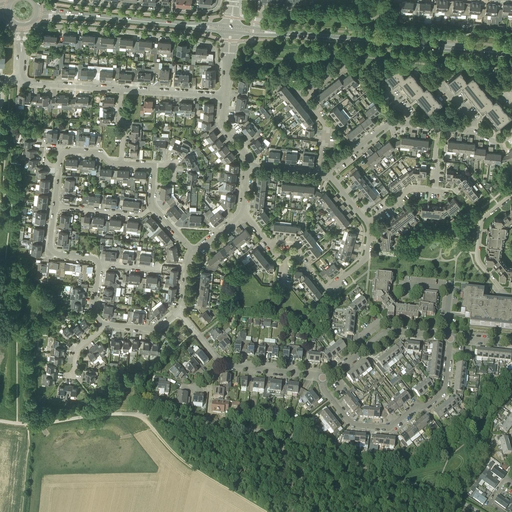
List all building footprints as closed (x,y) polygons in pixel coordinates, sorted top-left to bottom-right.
[(439,10),(442,11),(442,0),(438,0),(439,0),(438,0),(436,0),(436,6),(434,5),(433,8),(433,12),(438,13),(439,10)] [(449,15),(450,14),(450,7),(447,7),(448,1),(446,1),(446,0),(442,0),(442,11),(445,11),(444,15),(449,15)] [(399,4),(399,7),(398,14),(401,14),(402,11),(407,11),(408,2),(402,1),(402,4),(399,4)] [(453,1),(453,7),(450,7),(450,14),(452,14),(453,11),(458,12),(459,1),(455,1),(455,2),(453,1)] [(466,15),(467,8),(464,8),(464,2),(463,2),(463,1),(459,1),(458,12),(461,12),(461,14),(466,15)] [(415,16),(416,9),(413,9),(414,2),(408,2),(407,11),(407,14),(412,15),(415,16)] [(470,3),(469,9),(467,8),(466,15),(471,15),(471,13),(474,13),(475,2),(472,2),(472,3),(470,3)] [(483,16),(483,10),(480,10),(481,4),(479,4),(479,3),(475,2),(474,13),(478,14),(477,18),(482,18),(483,16)] [(419,11),(424,12),(425,3),(420,3),(419,9),(416,9),(415,16),(419,16),(419,11)] [(431,4),(425,3),(424,12),(430,12),(430,15),(433,16),(433,12),(433,8),(430,8),(431,4)] [(486,10),(483,10),(483,16),(488,17),(488,15),(491,15),(492,4),(488,4),(488,5),(486,4),(486,10)] [(492,4),(491,15),(496,15),(495,23),(498,24),(498,21),(499,21),(499,16),(500,11),(497,11),(497,5),(495,5),(495,4),(492,4)] [(500,11),(499,16),(499,21),(501,21),(502,16),(507,17),(508,14),(509,4),(503,4),(503,10),(500,9),(500,11)] [(46,45),(48,45),(50,45),(50,44),(51,36),(44,35),(44,38),(41,38),(40,46),(46,46),(46,45)] [(76,36),(70,35),(69,43),(75,44),(75,48),(78,48),(79,42),(76,42),(76,36)] [(88,44),(89,35),(82,35),(82,42),(79,42),(78,48),(82,49),(82,43),(88,44)] [(95,36),(89,35),(88,44),(94,44),(94,48),(97,48),(98,42),(95,42),(95,36)] [(57,36),(51,36),(50,44),(56,44),(56,48),(59,49),(60,42),(57,42),(57,36)] [(107,45),(108,37),(101,37),(101,42),(98,42),(97,48),(101,49),(101,45),(107,45)] [(114,38),(108,37),(107,45),(113,46),(113,50),(116,50),(117,41),(114,41),(114,38)] [(126,47),(127,39),(120,38),(120,41),(117,41),(116,50),(120,50),(120,46),(126,47)] [(135,52),(136,43),(133,42),(133,39),(127,39),(126,47),(132,47),(132,52),(135,52)] [(136,41),(136,43),(135,52),(138,52),(145,53),(145,49),(146,41),(139,40),(139,43),(136,43),(136,41)] [(154,54),(155,47),(152,47),(153,41),(146,41),(145,49),(151,49),(151,53),(152,53),(154,54)] [(155,62),(156,62),(157,55),(157,53),(160,54),(163,56),(165,42),(158,42),(158,48),(155,47),(154,54),(154,55),(153,62),(155,62)] [(171,43),(165,42),(163,56),(166,57),(166,56),(173,57),(174,49),(170,49),(171,43)] [(178,44),(177,54),(185,55),(185,59),(189,59),(189,52),(186,51),(186,45),(178,44)] [(196,55),(206,56),(205,60),(212,60),(213,54),(207,53),(207,48),(196,47),(196,55)] [(62,76),(68,76),(69,68),(69,65),(63,65),(64,53),(60,53),(59,69),(59,70),(62,70),(62,76)] [(46,68),(47,58),(37,57),(37,60),(35,60),(34,66),(45,68),(46,68)] [(155,67),(155,69),(154,72),(159,73),(159,72),(161,72),(160,81),(168,82),(169,69),(159,69),(159,62),(156,62),(155,62),(155,67)] [(81,77),(87,77),(88,70),(84,69),(82,64),(79,63),(79,65),(78,71),(81,71),(81,77)] [(69,68),(68,76),(75,77),(75,71),(78,71),(79,65),(75,65),(75,69),(69,68)] [(113,76),(116,76),(116,67),(117,65),(113,65),(113,71),(107,71),(106,79),(113,79),(113,76)] [(206,78),(215,78),(215,70),(209,70),(209,65),(202,65),(202,69),(204,69),(204,74),(206,74),(206,78)] [(88,70),(87,77),(94,78),(94,72),(97,72),(97,79),(97,75),(98,66),(94,66),(94,67),(88,67),(88,70)] [(100,78),(106,79),(107,71),(107,67),(98,66),(97,75),(100,75),(100,78)] [(126,73),(126,70),(125,73),(119,72),(120,68),(116,67),(116,76),(116,78),(116,76),(119,77),(119,81),(125,81),(126,73)] [(132,67),(132,73),(126,73),(125,81),(132,81),(132,77),(135,77),(135,67),(132,67)] [(135,67),(135,77),(138,77),(138,80),(144,80),(145,72),(144,72),(145,70),(141,70),(137,70),(138,67),(135,67)] [(394,86),(399,81),(410,73),(410,72),(404,77),(399,71),(400,70),(398,67),(386,77),(389,81),(388,82),(388,83),(389,84),(390,84),(391,83),(394,86)] [(145,72),(144,80),(151,81),(151,79),(154,79),(154,75),(154,72),(155,69),(151,69),(151,73),(145,72)] [(456,91),(462,86),(473,77),(472,77),(467,82),(461,75),(463,74),(460,72),(448,81),(452,85),(450,87),(451,89),(452,89),(453,88),(456,91)] [(346,77),(352,84),(356,81),(350,73),(346,77)] [(404,87),(406,90),(417,81),(410,73),(399,81),(402,84),(400,86),(400,87),(401,88),(402,88),(404,87)] [(254,78),(250,78),(244,77),(243,80),(239,79),(239,85),(248,86),(252,86),(252,81),(254,80),(254,78)] [(352,84),(346,77),(341,81),(347,88),(352,84)] [(466,91),(468,95),(479,86),(473,77),(462,86),(464,89),(463,90),(463,91),(464,93),(465,93),(466,91)] [(347,88),(341,81),(339,78),(335,81),(340,89),(345,85),(347,88)] [(340,89),(335,81),(330,85),(336,92),(340,89)] [(424,89),(417,81),(406,90),(409,93),(407,94),(407,95),(408,96),(409,96),(410,95),(413,98),(416,96),(427,87),(424,89)] [(275,87),(281,95),(288,89),(285,85),(282,87),(280,83),(275,87)] [(242,91),(241,94),(248,95),(248,92),(247,92),(248,86),(239,85),(238,90),(242,91)] [(336,92),(330,85),(326,89),(331,96),(336,92)] [(473,100),(475,103),(486,94),(479,86),(468,95),(471,98),(469,99),(469,100),(470,101),(471,101),(473,100)] [(423,104),(434,96),(427,87),(416,96),(418,99),(417,100),(417,101),(418,102),(419,102),(420,101),(423,104)] [(288,89),(281,95),(285,99),(292,93),(288,89)] [(331,96),(326,89),(321,92),(327,100),(331,96)] [(327,100),(321,92),(317,96),(319,98),(316,100),(320,105),(327,100)] [(28,95),(25,95),(24,103),(30,103),(30,104),(33,104),(34,96),(31,96),(31,93),(28,93),(28,95)] [(34,96),(33,104),(37,104),(37,103),(42,104),(43,96),(40,96),(40,94),(37,93),(37,96),(34,96)] [(295,98),(292,93),(285,99),(288,104),(295,98)] [(24,103),(25,95),(19,94),(19,97),(16,97),(15,105),(22,105),(24,105),(24,103)] [(248,95),(241,94),(241,97),(237,96),(236,102),(245,103),(246,98),(247,98),(248,95)] [(493,102),(486,94),(475,103),(478,106),(476,107),(476,108),(477,109),(478,109),(480,108),(482,112),(485,109),(496,100),(493,102)] [(62,108),(62,104),(62,95),(59,95),(59,96),(56,96),(56,98),(52,98),(52,99),(52,105),(53,105),(58,105),(58,107),(62,108)] [(65,106),(72,106),(72,99),(69,99),(69,97),(65,97),(65,95),(62,95),(62,104),(66,104),(65,106)] [(48,111),(51,111),(51,107),(52,105),(52,99),(49,99),(49,96),(43,96),(42,104),(42,107),(48,107),(48,111)] [(82,108),(82,104),(82,96),(76,96),(76,99),(72,99),(72,106),(71,112),(75,112),(75,108),(82,108)] [(82,96),(82,104),(86,104),(86,106),(92,106),(92,100),(89,100),(89,97),(82,96)] [(439,102),(434,96),(423,104),(425,107),(424,109),(423,109),(425,111),(427,110),(430,114),(434,110),(442,104),(440,101),(439,102)] [(102,107),(103,107),(109,108),(109,105),(114,105),(114,98),(105,97),(104,104),(103,104),(103,106),(102,107)] [(285,106),(289,110),(299,102),(295,98),(288,104),(285,106)] [(492,117),(503,109),(496,100),(485,109),(487,112),(486,113),(486,114),(487,116),(488,116),(489,114),(492,117)] [(141,105),(140,116),(144,116),(144,110),(152,111),(153,101),(144,101),(144,106),(141,105)] [(161,110),(165,111),(166,102),(163,102),(163,103),(159,103),(159,105),(156,105),(155,112),(161,112),(161,110)] [(175,112),(176,106),(173,106),(173,104),(169,103),(169,102),(166,102),(165,111),(165,113),(169,113),(169,115),(175,116),(175,112)] [(248,104),(245,103),(236,102),(235,107),(239,108),(239,111),(249,112),(251,113),(254,111),(254,110),(247,109),(248,104)] [(299,102),(289,110),(289,111),(292,108),(295,112),(302,107),(299,102)] [(185,116),(185,111),(186,103),(179,103),(179,106),(176,106),(175,112),(181,112),(181,110),(185,111),(185,116)] [(195,113),(195,110),(196,107),(192,107),(192,104),(186,103),(185,111),(185,116),(189,116),(190,113),(195,113)] [(378,114),(381,112),(375,104),(370,107),(376,114),(377,113),(378,114)] [(333,116),(340,111),(337,106),(329,112),(333,116)] [(109,108),(103,107),(103,111),(103,117),(111,117),(111,114),(113,114),(113,111),(110,111),(111,108),(109,108)] [(299,117),(306,111),(302,107),(295,112),(299,117)] [(366,111),(369,116),(370,116),(371,118),(373,117),(374,117),(377,115),(376,114),(370,107),(366,111)] [(207,113),(207,110),(204,110),(200,109),(200,113),(204,113),(203,119),(205,119),(213,119),(213,113),(207,113)] [(508,115),(503,109),(492,117),(494,121),(493,122),(493,123),(494,124),(495,124),(496,123),(499,127),(511,117),(509,114),(508,115)] [(249,112),(239,111),(239,114),(235,113),(234,119),(247,121),(248,115),(248,116),(249,112)] [(300,123),(302,121),(309,115),(306,111),(299,117),(296,119),(300,123)] [(337,121),(344,115),(340,111),(333,116),(337,121)] [(309,115),(302,121),(300,123),(300,124),(302,122),(306,126),(306,128),(312,129),(312,123),(315,121),(313,119),(312,120),(310,116),(309,115)] [(340,126),(348,120),(344,115),(337,121),(340,126)] [(369,116),(365,119),(371,126),(372,125),(373,126),(376,123),(371,118),(370,116),(369,116)] [(111,123),(111,117),(103,117),(103,119),(100,119),(100,126),(107,126),(107,123),(111,123)] [(211,128),(211,122),(205,122),(205,119),(203,119),(198,118),(198,121),(202,122),(201,128),(208,128),(211,128)] [(365,119),(361,123),(366,130),(368,128),(368,129),(371,127),(371,126),(365,119)] [(252,122),(250,122),(248,120),(247,121),(243,124),(245,126),(242,129),(245,133),(252,128),(255,125),(252,122)] [(132,130),(141,131),(141,129),(142,122),(133,121),(133,124),(132,124),(132,130)] [(361,123),(356,126),(362,133),(363,132),(364,133),(367,130),(366,130),(361,123)] [(255,125),(252,128),(245,133),(249,138),(252,135),(254,137),(259,133),(262,131),(260,128),(259,129),(255,125)] [(356,126),(352,130),(357,137),(359,136),(360,136),(363,134),(362,133),(356,126)] [(141,140),(141,131),(132,130),(131,134),(129,133),(129,136),(132,137),(132,140),(141,140)] [(358,138),(357,137),(352,130),(347,134),(353,141),(353,140),(354,139),(355,140),(358,138)] [(52,141),(52,132),(44,131),(43,138),(46,138),(46,140),(52,141)] [(77,131),(77,134),(69,133),(68,142),(73,143),(74,140),(79,140),(80,131),(77,131)] [(82,131),(80,131),(79,140),(84,141),(84,143),(89,144),(90,135),(82,134),(82,131)] [(206,137),(210,142),(212,140),(217,136),(213,131),(206,137)] [(52,132),(52,141),(57,141),(57,138),(60,139),(60,133),(52,132)] [(60,133),(60,139),(63,139),(62,142),(68,142),(69,133),(60,133)] [(259,133),(254,137),(256,140),(250,144),(254,148),(261,143),(257,139),(261,136),(259,133)] [(24,146),(26,146),(32,147),(32,143),(34,144),(35,141),(34,141),(34,136),(28,135),(28,137),(23,136),(23,142),(24,142),(24,146)] [(90,135),(89,144),(95,144),(96,144),(97,143),(97,142),(101,142),(101,136),(90,135)] [(155,149),(160,150),(161,136),(161,137),(156,136),(156,135),(153,135),(153,144),(153,149),(153,145),(155,145),(155,149)] [(169,137),(161,136),(160,150),(165,150),(166,146),(169,146),(169,137)] [(171,151),(175,153),(179,144),(175,142),(176,139),(173,137),(170,144),(173,146),(171,151)] [(401,140),(396,142),(398,147),(400,146),(406,147),(407,138),(401,137),(401,140)] [(214,142),(212,140),(210,142),(207,144),(209,147),(212,145),(215,149),(219,146),(223,143),(219,138),(214,142)] [(140,149),(141,140),(132,140),(132,143),(129,142),(129,145),(131,146),(130,149),(137,149),(140,149)] [(429,140),(423,140),(422,151),(424,152),(424,148),(430,149),(430,145),(428,144),(429,140)] [(263,141),(261,143),(254,148),(257,153),(260,150),(264,154),(267,148),(268,146),(263,141)] [(385,144),(390,151),(395,148),(398,147),(396,142),(391,143),(389,141),(385,144)] [(453,150),(453,142),(448,141),(448,144),(445,144),(444,151),(447,151),(447,150),(453,150)] [(182,145),(179,144),(175,153),(180,155),(182,151),(183,151),(185,153),(184,154),(185,154),(192,148),(188,144),(183,142),(182,145)] [(390,151),(385,144),(381,148),(388,157),(390,156),(392,154),(390,151)] [(221,149),(219,146),(215,149),(213,151),(215,153),(218,151),(222,155),(224,153),(229,149),(226,145),(221,149)] [(37,150),(31,150),(32,147),(26,146),(25,152),(24,152),(24,155),(28,155),(34,156),(34,153),(37,153),(37,150)] [(274,160),(275,148),(275,147),(269,147),(269,149),(267,148),(264,154),(269,155),(268,160),(274,160)] [(279,161),(280,157),(283,157),(284,148),(280,148),(280,149),(275,148),(274,160),(279,161)] [(283,157),(286,158),(285,161),(291,162),(292,153),(292,150),(286,149),(284,148),(283,157)] [(387,158),(388,157),(381,148),(376,151),(381,158),(382,158),(385,156),(387,158)] [(137,152),(137,149),(130,149),(130,155),(133,155),(133,158),(139,159),(140,152),(137,152)] [(372,154),(379,163),(381,162),(379,160),(381,158),(376,151),(372,154)] [(222,155),(219,157),(221,160),(224,158),(228,162),(235,156),(231,152),(226,156),(224,153),(222,155)] [(292,153),(291,162),(296,163),(297,159),(300,159),(301,152),(297,152),(297,154),(292,153)] [(302,163),(308,164),(309,155),(303,154),(304,153),(301,152),(300,159),(303,159),(302,163)] [(317,160),(318,153),(315,153),(314,155),(309,155),(308,164),(314,164),(314,159),(317,160)] [(496,153),(495,162),(500,163),(507,161),(506,156),(501,157),(501,154),(496,153)] [(186,163),(195,159),(193,154),(185,158),(186,163)] [(379,163),(372,154),(367,158),(369,160),(367,162),(372,169),(375,167),(378,164),(378,165),(379,163)] [(34,156),(28,155),(27,162),(29,162),(29,165),(36,166),(37,162),(39,163),(39,160),(34,159),(34,156)] [(77,168),(80,168),(80,165),(80,163),(81,163),(81,162),(78,162),(78,159),(72,159),(71,167),(77,167),(77,168)] [(195,159),(186,163),(188,167),(192,166),(193,170),(197,171),(199,171),(197,164),(195,159)] [(88,171),(89,160),(83,160),(83,163),(81,163),(80,163),(80,165),(80,168),(80,171),(88,171)] [(95,164),(95,161),(89,160),(88,171),(88,172),(97,172),(97,167),(98,164),(95,164)] [(227,173),(231,173),(232,170),(238,171),(239,165),(229,164),(229,170),(225,170),(225,173),(227,173)] [(38,176),(44,177),(45,177),(46,174),(48,174),(48,171),(43,170),(43,167),(37,167),(36,172),(38,173),(38,176)] [(353,180),(360,174),(357,170),(358,169),(356,167),(350,171),(352,173),(350,175),(353,180)] [(415,170),(413,169),(409,172),(414,178),(415,177),(416,176),(418,176),(417,180),(418,180),(419,177),(425,177),(426,171),(428,171),(428,168),(415,167),(415,170)] [(105,177),(106,169),(100,169),(100,173),(97,173),(96,179),(105,180),(105,177)] [(111,177),(111,179),(114,179),(114,176),(111,176),(112,170),(106,169),(105,177),(105,180),(108,180),(108,177),(111,177)] [(114,179),(114,183),(116,183),(117,179),(117,178),(123,178),(123,171),(117,170),(117,176),(114,176),(114,179)] [(197,173),(197,171),(193,170),(193,173),(188,172),(187,178),(196,179),(197,173)] [(457,183),(463,178),(460,174),(457,174),(458,171),(447,170),(446,176),(444,175),(444,179),(452,180),(452,184),(453,184),(453,180),(455,180),(456,180),(456,181),(457,183)] [(127,185),(131,185),(132,177),(129,177),(129,171),(123,171),(123,178),(122,182),(127,183),(127,185)] [(414,178),(409,172),(408,171),(403,175),(409,182),(414,178)] [(236,180),(236,174),(231,173),(227,173),(225,173),(221,173),(221,178),(220,178),(219,181),(223,181),(223,182),(226,182),(229,182),(230,179),(236,180)] [(362,177),(360,174),(353,180),(357,184),(366,176),(365,175),(362,177)] [(74,185),(75,179),(77,180),(78,177),(78,176),(73,175),(72,175),(71,179),(66,178),(65,184),(74,185)] [(409,182),(403,175),(398,178),(404,186),(409,182)] [(40,184),(48,185),(49,186),(50,180),(44,179),(44,177),(38,176),(37,179),(40,179),(40,184)] [(357,184),(360,188),(367,183),(367,182),(370,180),(366,176),(357,184)] [(457,183),(459,185),(460,186),(460,187),(458,189),(459,190),(461,188),(462,189),(463,190),(465,192),(472,187),(473,186),(465,176),(463,178),(457,183)] [(398,178),(393,182),(399,190),(404,186),(398,178)] [(373,184),(376,183),(375,182),(376,182),(374,180),(371,182),(370,180),(367,182),(367,183),(360,188),(363,192),(373,184)] [(229,182),(226,182),(223,182),(223,185),(219,187),(218,186),(218,190),(223,191),(228,191),(228,188),(235,189),(235,183),(229,182)] [(393,182),(389,186),(395,193),(399,190),(393,182)] [(286,196),(286,192),(287,184),(282,183),(282,186),(279,186),(278,193),(281,193),(280,195),(286,196)] [(49,186),(48,185),(40,184),(39,189),(36,189),(36,192),(42,193),(42,190),(49,191),(49,186)] [(64,189),(70,190),(69,193),(76,194),(76,191),(73,190),(74,185),(65,184),(64,189)] [(161,192),(170,193),(170,187),(174,187),(174,184),(167,184),(167,187),(161,186),(161,192)] [(372,188),(374,186),(373,184),(363,192),(367,196),(374,191),(372,188)] [(378,187),(383,194),(388,191),(383,184),(378,187)] [(319,192),(314,190),(315,187),(309,186),(308,195),(308,199),(313,199),(313,198),(314,199),(315,200),(316,197),(319,192)] [(465,192),(469,197),(476,191),(472,187),(465,192)] [(223,191),(218,190),(218,191),(219,194),(226,195),(225,199),(235,200),(235,195),(229,194),(229,191),(228,191),(223,191)] [(377,195),(374,191),(367,196),(370,201),(373,199),(375,201),(380,197),(378,194),(377,195)] [(469,197),(472,202),(480,196),(476,191),(469,197)] [(42,193),(36,192),(35,195),(38,195),(38,200),(48,202),(48,196),(42,196),(42,193)] [(175,201),(173,199),(170,195),(170,193),(161,192),(160,198),(165,198),(165,199),(166,200),(167,202),(168,203),(170,205),(175,201)] [(319,205),(320,204),(329,197),(326,193),(323,194),(319,192),(316,197),(315,200),(316,201),(315,201),(319,205)] [(63,201),(72,202),(72,199),(75,200),(76,199),(76,197),(75,197),(76,194),(69,193),(69,196),(63,195),(63,201)] [(94,204),(95,196),(83,194),(82,200),(86,201),(86,202),(88,203),(94,204)] [(103,203),(104,194),(100,194),(100,196),(95,196),(94,204),(99,205),(100,202),(103,203)] [(107,195),(104,194),(103,203),(106,203),(105,205),(111,206),(112,198),(106,197),(107,195)] [(120,205),(121,196),(117,195),(117,198),(112,198),(111,206),(116,207),(117,204),(120,205)] [(129,197),(121,196),(120,205),(123,205),(122,208),(128,208),(129,200),(129,197)] [(323,209),(333,201),(329,197),(320,204),(323,209)] [(143,202),(140,201),(140,198),(135,198),(134,201),(133,209),(139,210),(139,207),(142,208),(143,202)] [(451,214),(455,210),(460,206),(454,198),(451,200),(451,201),(450,200),(449,201),(447,199),(446,200),(448,202),(447,203),(448,203),(447,204),(447,203),(444,206),(449,211),(451,214)] [(234,206),(235,200),(225,199),(225,200),(223,200),(222,203),(221,204),(225,209),(230,206),(234,206)] [(47,207),(48,202),(38,200),(37,206),(34,205),(34,208),(40,209),(40,206),(47,207)] [(167,212),(171,216),(178,210),(180,208),(178,205),(180,203),(177,200),(176,202),(175,201),(170,205),(172,208),(167,212)] [(257,209),(263,209),(264,201),(255,200),(254,200),(254,204),(255,204),(255,206),(257,206),(257,209)] [(326,213),(327,213),(336,205),(333,201),(323,209),(325,210),(327,208),(329,211),(326,213)] [(430,206),(430,205),(429,205),(429,202),(428,202),(428,205),(422,205),(421,215),(433,216),(434,206),(431,206),(430,206)] [(437,207),(437,206),(434,206),(433,216),(444,218),(444,215),(449,211),(444,206),(442,207),(441,207),(441,203),(440,203),(439,206),(438,206),(438,207),(437,207)] [(508,215),(506,213),(503,215),(505,217),(502,220),(501,219),(494,218),(493,224),(507,226),(511,221),(511,204),(511,205),(510,211),(510,212),(511,213),(508,215)] [(336,205),(327,213),(330,217),(339,210),(336,205)] [(218,211),(214,214),(220,222),(224,218),(220,213),(223,211),(218,206),(216,208),(218,211)] [(401,208),(403,210),(402,211),(403,211),(402,212),(399,214),(406,222),(415,214),(409,206),(406,208),(406,209),(405,209),(404,210),(402,207),(401,208)] [(40,209),(34,208),(33,211),(36,211),(36,217),(46,218),(46,212),(40,212),(40,209)] [(259,218),(266,213),(263,209),(257,209),(256,212),(254,214),(255,216),(256,215),(259,218)] [(178,210),(171,216),(175,220),(179,216),(181,218),(189,211),(186,214),(184,212),(182,214),(178,210)] [(195,224),(196,215),(196,210),(196,211),(190,210),(190,211),(189,211),(181,218),(183,220),(188,216),(190,216),(190,224),(195,224)] [(196,210),(196,215),(195,224),(201,224),(201,220),(203,219),(205,217),(203,213),(201,213),(201,210),(196,210)] [(336,219),(343,214),(339,210),(330,217),(331,219),(334,217),(336,219)] [(215,225),(220,222),(214,214),(212,212),(207,215),(205,212),(203,213),(205,217),(209,222),(212,220),(215,225)] [(61,215),(60,220),(70,222),(72,222),(73,213),(67,213),(67,216),(61,215)] [(270,218),(266,213),(259,218),(259,219),(263,224),(270,218)] [(343,214),(336,219),(338,222),(336,224),(337,226),(346,218),(343,214)] [(392,220),(392,219),(390,221),(392,224),(396,230),(397,230),(397,229),(406,222),(399,214),(397,216),(396,217),(396,216),(395,217),(393,215),(392,216),(394,218),(393,219),(392,220)] [(81,218),(80,224),(80,225),(83,225),(84,224),(89,225),(90,221),(90,219),(90,216),(85,216),(84,218),(81,218)] [(151,217),(148,219),(146,216),(142,220),(144,222),(142,224),(146,228),(149,226),(155,221),(151,217)] [(45,223),(46,218),(36,217),(35,222),(32,221),(32,224),(38,225),(38,222),(45,223)] [(92,228),(92,225),(98,226),(99,217),(93,217),(93,219),(90,219),(90,221),(89,225),(89,228),(92,228)] [(102,230),(106,230),(107,221),(104,220),(104,218),(99,217),(98,226),(103,226),(102,230)] [(337,226),(338,227),(340,225),(343,228),(350,222),(346,218),(337,226)] [(110,221),(107,221),(106,230),(109,231),(109,230),(114,231),(115,228),(116,219),(110,219),(110,221)] [(123,232),(124,223),(121,222),(121,220),(116,219),(115,228),(120,228),(121,225),(123,225),(123,232)] [(70,222),(60,220),(60,226),(65,227),(65,230),(71,230),(72,227),(69,227),(70,222)] [(124,223),(123,232),(126,232),(126,229),(132,230),(133,222),(127,221),(127,223),(124,223)] [(155,221),(149,226),(146,228),(149,232),(152,235),(158,230),(156,227),(159,225),(155,221)] [(141,228),(141,225),(138,225),(138,222),(133,222),(132,230),(132,233),(137,234),(137,233),(140,233),(141,228)] [(38,225),(32,224),(31,227),(34,227),(34,233),(44,234),(44,228),(38,228),(38,225)] [(392,224),(391,225),(390,226),(390,227),(389,226),(387,225),(386,231),(387,231),(387,236),(392,236),(392,234),(396,230),(392,224)] [(501,246),(503,234),(506,235),(507,226),(493,224),(491,224),(491,230),(487,229),(487,230),(487,233),(488,233),(487,245),(490,245),(500,246),(501,246)] [(300,235),(303,239),(310,233),(309,232),(306,229),(303,230),(302,228),(301,228),(301,227),(297,226),(296,235),(300,235)] [(354,230),(347,228),(346,231),(348,232),(346,237),(354,239),(356,234),(353,233),(354,230)] [(246,229),(241,233),(249,242),(250,241),(248,238),(251,236),(246,229)] [(58,237),(67,238),(68,236),(71,236),(71,230),(65,230),(64,232),(59,232),(58,237)] [(160,232),(158,230),(152,235),(154,238),(155,237),(158,241),(161,239),(166,234),(162,230),(160,232)] [(43,239),(44,234),(34,233),(33,238),(30,237),(30,240),(36,241),(36,238),(43,239)] [(245,241),(247,243),(249,242),(241,233),(237,236),(243,243),(245,241)] [(306,243),(313,237),(310,233),(303,239),(306,243)] [(165,246),(165,247),(168,245),(169,244),(166,242),(170,238),(166,234),(161,239),(164,243),(162,246),(163,247),(165,246)] [(392,236),(387,236),(381,235),(381,238),(381,239),(381,241),(378,240),(377,242),(380,242),(380,243),(381,243),(380,244),(380,248),(390,249),(392,236)] [(237,236),(233,239),(240,249),(242,247),(240,245),(243,243),(237,236)] [(67,244),(67,238),(58,237),(58,243),(63,244),(63,247),(69,247),(70,244),(67,244)] [(309,247),(316,241),(313,237),(306,243),(309,247)] [(237,248),(239,250),(240,249),(233,239),(229,243),(234,250),(237,248)] [(36,244),(36,241),(30,240),(29,244),(32,244),(32,249),(42,250),(42,245),(36,244)] [(316,241),(309,247),(306,249),(310,253),(317,248),(314,244),(316,241)] [(351,250),(353,245),(342,241),(341,243),(344,244),(343,247),(351,250)] [(172,242),(169,244),(168,245),(165,247),(166,248),(167,254),(166,254),(166,255),(178,252),(177,247),(174,247),(173,243),(172,242)] [(234,250),(229,243),(224,246),(232,256),(233,254),(231,252),(234,250)] [(499,257),(500,249),(500,246),(490,245),(490,250),(487,249),(487,252),(489,252),(489,257),(486,256),(486,259),(499,258),(499,257)] [(111,259),(112,246),(112,248),(110,248),(109,248),(108,249),(103,248),(102,256),(105,256),(105,259),(111,259)] [(117,247),(112,246),(111,259),(116,260),(116,258),(119,258),(121,247),(117,247)] [(220,250),(226,256),(228,254),(230,257),(232,256),(224,246),(220,250)] [(339,252),(350,255),(351,250),(343,247),(340,246),(338,251),(339,251),(339,252)] [(128,261),(129,253),(123,252),(124,248),(121,247),(119,258),(122,258),(122,260),(128,261)] [(252,256),(249,258),(250,260),(253,258),(260,252),(257,248),(250,254),(252,256)] [(321,252),(317,248),(310,253),(314,258),(321,252)] [(34,257),(34,254),(41,255),(42,250),(32,249),(31,254),(28,253),(28,256),(34,257)] [(133,259),(136,260),(138,250),(134,249),(134,253),(129,253),(128,261),(133,262),(133,259)] [(145,250),(141,250),(138,250),(136,260),(140,260),(139,262),(145,263),(146,255),(146,251),(145,250)] [(216,253),(223,262),(225,261),(223,259),(226,256),(220,250),(216,253)] [(155,252),(154,252),(152,251),(151,251),(151,255),(146,255),(145,263),(150,264),(151,261),(154,262),(155,252)] [(167,259),(166,259),(167,262),(177,263),(176,263),(176,259),(179,258),(178,252),(166,255),(167,259)] [(260,252),(253,258),(256,262),(263,256),(260,252)] [(340,258),(337,261),(340,265),(345,261),(345,259),(348,260),(350,255),(339,252),(338,253),(341,254),(340,258)] [(212,256),(217,263),(220,261),(222,264),(223,262),(216,253),(212,256)] [(207,267),(211,269),(213,267),(217,263),(212,256),(207,260),(209,262),(207,267)] [(256,262),(259,266),(267,260),(263,256),(256,262)] [(495,271),(498,268),(501,272),(499,273),(500,273),(499,280),(502,280),(506,267),(499,258),(486,259),(485,263),(492,263),(492,264),(493,263),(496,266),(493,268),(495,271)] [(334,263),(330,266),(335,273),(339,269),(337,267),(340,265),(337,261),(336,261),(335,259),(333,262),(334,263)] [(269,271),(269,272),(273,273),(274,265),(270,264),(267,260),(259,266),(261,267),(264,271),(266,269),(268,271),(269,271)] [(50,266),(49,268),(56,269),(56,276),(60,276),(62,262),(57,261),(57,262),(50,262),(50,266)] [(65,270),(72,271),(73,264),(66,263),(66,262),(62,262),(60,276),(65,277),(65,270)] [(42,271),(48,272),(49,272),(49,268),(50,266),(43,265),(43,264),(38,263),(37,278),(41,278),(42,271)] [(80,265),(73,264),(72,271),(79,271),(78,282),(82,283),(82,279),(83,279),(84,264),(80,264),(80,265)] [(87,279),(88,276),(92,276),(93,266),(89,266),(89,265),(84,264),(83,279),(87,279)] [(171,269),(170,275),(178,276),(178,270),(176,270),(177,267),(170,266),(169,269),(171,269)] [(331,276),(335,273),(330,266),(325,269),(325,268),(320,273),(324,278),(329,274),(331,276)] [(211,269),(207,267),(204,271),(201,271),(201,277),(209,278),(210,272),(211,269)] [(511,267),(506,267),(502,280),(505,280),(506,278),(510,278),(509,281),(511,280),(511,267)] [(301,281),(306,277),(302,273),(302,269),(300,269),(300,271),(295,270),(294,279),(299,279),(301,281)] [(373,295),(374,295),(387,296),(389,285),(391,285),(392,276),(386,275),(386,272),(378,271),(376,280),(373,280),(373,284),(374,284),(373,295)] [(134,283),(135,275),(129,274),(129,276),(126,276),(126,280),(125,283),(125,284),(128,284),(129,282),(134,283)] [(142,288),(143,278),(140,277),(140,275),(135,275),(134,283),(134,286),(139,287),(139,288),(142,288)] [(170,275),(170,279),(166,278),(165,284),(176,285),(174,284),(174,282),(177,282),(178,276),(170,275)] [(306,277),(301,281),(305,286),(311,281),(312,280),(310,277),(309,278),(308,276),(309,275),(308,275),(306,277)] [(143,278),(142,288),(145,288),(146,287),(151,288),(151,285),(152,276),(147,276),(146,278),(143,278)] [(158,277),(152,276),(151,285),(151,288),(150,289),(159,290),(160,280),(157,279),(158,277)] [(116,281),(114,281),(114,278),(105,277),(105,283),(107,283),(107,286),(117,287),(119,287),(120,284),(117,284),(116,281)] [(311,281),(305,286),(308,291),(315,285),(316,284),(313,281),(313,282),(311,281)] [(165,287),(168,287),(169,287),(168,293),(176,294),(176,288),(174,287),(174,285),(176,285),(165,284),(165,287)] [(315,285),(308,291),(312,295),(319,290),(319,289),(317,286),(316,287),(315,285)] [(107,286),(107,288),(104,288),(103,293),(116,295),(117,287),(107,286)] [(71,299),(78,300),(85,300),(86,297),(85,297),(86,295),(86,296),(86,295),(84,295),(85,291),(81,291),(81,288),(72,287),(71,299)] [(319,290),(312,295),(315,299),(317,301),(322,297),(321,295),(323,293),(321,290),(320,291),(319,290)] [(438,311),(438,310),(437,310),(438,307),(436,307),(438,292),(424,290),(422,306),(419,306),(418,315),(433,316),(434,310),(438,311)] [(470,324),(511,328),(511,321),(511,313),(511,304),(483,302),(484,293),(461,290),(460,298),(462,298),(461,313),(465,314),(465,318),(470,318),(470,324)] [(163,295),(165,298),(163,300),(164,300),(166,302),(172,305),(171,304),(172,301),(172,299),(175,299),(176,294),(168,293),(168,298),(166,298),(166,292),(164,292),(163,295)] [(115,301),(116,295),(103,293),(102,299),(108,300),(108,302),(114,303),(114,300),(115,301)] [(394,316),(395,306),(387,296),(374,295),(374,301),(379,302),(381,300),(384,304),(382,307),(384,309),(386,307),(390,311),(388,313),(387,318),(394,319),(394,316)] [(207,299),(198,298),(198,302),(198,304),(201,304),(201,307),(206,308),(210,308),(210,305),(207,304),(207,299)] [(367,305),(361,298),(357,301),(363,308),(367,305)] [(78,300),(78,303),(75,302),(74,308),(83,309),(83,305),(85,306),(85,305),(84,305),(85,304),(85,300),(78,300)] [(163,304),(166,302),(164,300),(162,302),(163,303),(158,307),(163,313),(167,309),(163,304)] [(352,305),(353,305),(358,312),(363,308),(357,301),(352,305)] [(105,305),(104,310),(112,311),(114,303),(108,302),(107,305),(105,305)] [(355,315),(358,312),(353,305),(349,308),(351,311),(349,312),(349,313),(347,313),(347,317),(355,318),(355,315)] [(406,317),(407,307),(395,306),(394,316),(399,317),(398,320),(400,320),(400,317),(401,317),(402,317),(406,317)] [(410,318),(411,318),(411,321),(412,321),(412,318),(414,318),(415,318),(418,319),(418,315),(419,306),(419,308),(407,307),(406,317),(409,318),(410,318)] [(163,313),(158,307),(154,310),(153,309),(150,311),(150,320),(157,314),(158,316),(163,313)] [(206,311),(206,308),(201,307),(200,310),(203,313),(199,316),(203,321),(205,324),(212,318),(209,315),(206,311)] [(133,320),(138,321),(139,312),(131,311),(130,317),(133,317),(133,320)] [(147,313),(139,312),(138,321),(144,321),(144,318),(147,319),(147,313)] [(82,325),(80,327),(84,333),(88,330),(89,330),(87,328),(90,326),(85,319),(80,323),(82,325)] [(80,327),(78,325),(73,328),(72,326),(69,328),(69,329),(74,334),(76,332),(79,335),(82,333),(83,334),(84,333),(80,327)] [(72,335),(74,334),(69,329),(69,328),(68,326),(63,330),(64,331),(61,333),(66,339),(71,334),(72,335)] [(211,336),(211,337),(210,337),(211,338),(212,340),(213,340),(214,342),(217,339),(219,342),(220,342),(227,336),(231,333),(229,331),(225,334),(224,332),(221,332),(220,333),(218,331),(216,329),(210,334),(211,336)] [(244,350),(245,341),(246,334),(240,333),(239,337),(236,340),(235,344),(234,354),(240,354),(241,350),(242,349),(244,350)] [(223,352),(230,346),(228,343),(230,342),(230,340),(227,336),(220,342),(220,341),(222,343),(222,344),(219,347),(223,352)] [(118,341),(114,341),(115,339),(112,338),(111,348),(113,348),(113,353),(119,353),(120,348),(120,340),(118,340),(118,341)] [(129,340),(129,346),(132,346),(132,349),(138,350),(139,341),(135,340),(135,339),(129,338),(129,340)] [(65,345),(59,345),(59,341),(55,340),(55,343),(53,343),(53,348),(51,347),(51,353),(58,354),(65,354),(65,353),(64,352),(65,345)] [(129,340),(128,340),(127,341),(120,340),(120,348),(119,353),(124,354),(125,353),(128,353),(128,350),(129,350),(129,346),(129,340)] [(141,341),(140,348),(139,353),(148,354),(149,351),(149,348),(150,341),(148,340),(148,342),(141,341)] [(160,351),(158,351),(159,343),(155,343),(155,341),(150,341),(149,348),(149,351),(148,354),(159,355),(160,351)] [(251,342),(245,341),(244,350),(245,351),(245,350),(247,350),(248,351),(247,355),(253,356),(255,346),(252,346),(252,344),(251,342)] [(346,348),(341,341),(336,345),(342,352),(346,348)] [(96,345),(96,344),(93,346),(98,352),(102,357),(105,355),(103,352),(107,349),(101,342),(98,344),(97,343),(97,344),(96,345)] [(405,351),(407,352),(408,345),(402,345),(400,342),(398,344),(399,345),(405,351)] [(268,353),(269,344),(270,344),(262,343),(259,345),(259,346),(259,347),(258,356),(265,357),(265,353),(266,352),(268,352),(268,353)] [(275,344),(269,344),(268,353),(269,353),(269,352),(271,352),(272,353),(272,357),(278,358),(279,349),(276,348),(276,346),(275,344)] [(332,348),(338,355),(342,352),(336,345),(332,348)] [(405,351),(399,345),(395,348),(400,355),(405,351)] [(87,353),(93,360),(95,363),(102,357),(98,352),(93,346),(90,348),(91,349),(90,350),(89,349),(89,350),(90,351),(87,353)] [(284,349),(283,359),(289,359),(289,355),(290,355),(293,355),(292,356),(293,356),(294,346),(288,346),(287,347),(287,349),(284,349)] [(300,351),(300,349),(299,347),(294,346),(293,356),(293,355),(295,355),(296,356),(296,360),(302,361),(303,351),(300,351)] [(199,350),(197,347),(192,351),(190,349),(187,351),(192,357),(195,355),(204,366),(208,362),(205,360),(206,359),(204,356),(202,357),(202,356),(203,355),(199,350)] [(333,359),(338,355),(332,348),(327,352),(333,358),(333,359)] [(400,355),(395,348),(390,352),(396,359),(400,355)] [(323,355),(321,355),(320,361),(326,362),(328,364),(330,363),(329,362),(333,358),(327,352),(323,355)] [(386,355),(391,362),(396,359),(390,352),(386,355)] [(64,359),(65,354),(58,354),(51,353),(50,362),(63,363),(63,360),(65,360),(65,359),(64,359)] [(391,362),(386,355),(381,358),(387,366),(391,362)] [(383,369),(387,366),(381,358),(377,362),(379,364),(376,366),(376,365),(375,366),(383,374),(386,372),(383,369)] [(188,367),(186,368),(188,372),(188,373),(189,373),(190,373),(192,373),(193,374),(197,371),(196,369),(196,367),(199,365),(193,359),(190,362),(190,363),(188,365),(188,367)] [(360,364),(366,372),(371,368),(365,361),(360,364)] [(171,373),(176,379),(179,377),(181,379),(187,374),(179,364),(174,368),(173,368),(169,371),(171,373)] [(366,372),(360,364),(356,368),(362,375),(366,372)] [(47,365),(47,371),(50,371),(50,374),(57,375),(57,371),(57,370),(58,370),(56,369),(56,366),(47,365)] [(362,375),(356,368),(351,372),(357,379),(362,375)] [(95,382),(96,374),(98,375),(98,371),(90,371),(89,371),(91,371),(91,374),(86,373),(85,381),(95,382)] [(352,382),(357,379),(351,372),(347,375),(352,382)] [(440,379),(438,378),(439,374),(439,373),(430,372),(429,378),(427,379),(432,384),(436,381),(439,381),(440,379)] [(46,377),(46,383),(54,384),(55,380),(56,380),(57,380),(56,380),(56,378),(57,378),(57,375),(50,374),(49,377),(46,377)] [(223,387),(228,388),(228,383),(230,383),(231,377),(223,376),(223,379),(220,379),(220,384),(224,384),(223,387)] [(164,390),(164,393),(169,394),(169,391),(169,390),(168,390),(169,384),(170,384),(162,383),(163,379),(158,379),(155,379),(154,383),(159,383),(158,390),(164,390)] [(242,379),(241,388),(246,389),(246,392),(249,392),(250,383),(247,382),(248,379),(242,379)] [(432,384),(427,379),(423,383),(428,390),(429,391),(432,389),(431,388),(433,387),(434,387),(432,384)] [(250,383),(249,392),(252,392),(253,390),(258,390),(259,380),(254,380),(253,383),(250,383)] [(263,398),(266,399),(267,384),(264,384),(265,381),(259,380),(258,390),(264,391),(263,398)] [(271,395),(275,395),(276,382),(271,382),(270,385),(267,384),(266,399),(269,399),(269,397),(271,395)] [(282,383),(276,382),(275,395),(275,398),(283,399),(283,396),(285,386),(282,386),(282,383)] [(428,390),(423,383),(418,387),(424,394),(424,395),(428,392),(427,391),(428,390)] [(285,386),(283,396),(287,396),(287,393),(292,394),(293,384),(288,384),(288,387),(285,386)] [(300,398),(304,391),(299,388),(299,385),(293,384),(292,394),(298,394),(298,397),(300,398)] [(68,393),(68,386),(65,385),(65,386),(63,386),(63,385),(63,387),(59,387),(58,395),(61,396),(60,400),(64,400),(64,401),(65,401),(66,398),(67,399),(68,393)] [(68,386),(68,393),(71,393),(70,396),(76,397),(77,388),(73,388),(74,386),(73,386),(73,387),(72,386),(68,386)] [(228,388),(223,387),(220,387),(219,390),(215,389),(214,397),(223,398),(224,392),(228,392),(228,388)] [(424,394),(418,387),(414,390),(420,398),(423,396),(422,395),(424,394)] [(347,405),(353,399),(350,395),(355,391),(353,388),(349,392),(344,396),(346,398),(343,401),(347,405)] [(401,396),(407,403),(411,400),(408,397),(411,395),(407,390),(404,392),(405,393),(401,396)] [(305,405),(308,402),(315,396),(312,392),(309,394),(304,391),(300,398),(302,400),(304,398),(308,402),(305,405)] [(183,410),(189,411),(189,404),(186,404),(187,394),(178,393),(177,404),(184,405),(183,410)] [(454,396),(450,400),(456,407),(457,406),(457,405),(461,402),(459,400),(461,399),(461,397),(462,397),(463,394),(455,393),(454,396)] [(194,396),(193,403),(202,404),(202,407),(204,396),(197,395),(197,396),(194,396)] [(315,396),(308,402),(305,405),(308,409),(309,408),(311,411),(318,405),(317,406),(315,404),(319,401),(315,396)] [(402,406),(407,403),(401,396),(397,400),(402,406)] [(347,405),(350,409),(357,404),(353,399),(347,405)] [(397,400),(393,403),(398,410),(402,406),(397,400)] [(456,407),(450,400),(446,403),(452,410),(456,407)] [(227,413),(228,402),(218,401),(218,404),(213,403),(212,412),(227,413)] [(393,403),(388,406),(394,413),(398,410),(393,403)] [(452,410),(446,403),(442,406),(447,414),(452,410)] [(358,417),(361,411),(360,409),(360,408),(357,404),(350,409),(354,414),(355,413),(358,417)] [(375,406),(375,410),(374,419),(379,419),(379,418),(384,418),(382,412),(381,407),(375,406)] [(394,413),(388,406),(384,410),(382,412),(384,418),(388,415),(390,417),(394,413)] [(447,414),(442,406),(437,410),(443,417),(447,414)] [(368,418),(369,409),(364,409),(363,411),(361,411),(358,417),(363,417),(368,418)] [(320,416),(323,420),(330,415),(327,410),(324,413),(322,410),(317,415),(319,417),(320,416)] [(443,417),(437,410),(433,413),(439,420),(443,417)] [(327,425),(334,419),(330,415),(323,420),(327,425)] [(426,416),(422,419),(421,420),(427,427),(431,423),(432,425),(434,423),(430,418),(428,420),(426,416)] [(511,425),(511,422),(506,418),(502,423),(510,429),(511,425)] [(330,429),(337,423),(334,419),(327,425),(323,427),(327,432),(330,429)] [(421,420),(417,423),(422,430),(427,427),(421,420)] [(337,423),(330,429),(334,433),(332,434),(334,436),(339,432),(337,430),(341,428),(337,423)] [(422,430),(417,423),(413,427),(418,434),(422,430)] [(506,433),(510,429),(502,423),(499,427),(497,426),(495,429),(498,431),(500,428),(506,433)] [(418,434),(413,427),(409,430),(414,437),(418,434)] [(414,437),(409,430),(404,434),(410,440),(414,437)] [(410,440),(404,434),(400,437),(403,440),(400,442),(404,447),(407,445),(406,444),(410,440)] [(360,435),(359,444),(365,444),(365,446),(368,446),(369,440),(365,440),(366,436),(360,435)] [(369,446),(373,447),(373,445),(378,446),(379,437),(374,437),(373,440),(370,440),(369,446)] [(501,445),(509,443),(507,438),(501,440),(500,437),(497,438),(498,441),(499,440),(501,445)] [(503,459),(506,458),(505,455),(511,453),(510,448),(502,450),(503,455),(502,456),(503,459)] [(491,462),(488,467),(485,470),(488,472),(493,464),(491,462)] [(494,466),(490,472),(500,479),(504,473),(494,466)] [(498,483),(488,476),(483,482),(493,490),(498,483)] [(483,485),(480,490),(489,496),(492,492),(483,485)] [(475,489),(473,487),(467,495),(470,496),(475,489)] [(477,492),(475,494),(486,501),(487,499),(477,492)] [(511,502),(511,501),(502,494),(496,501),(507,509),(511,502)]
